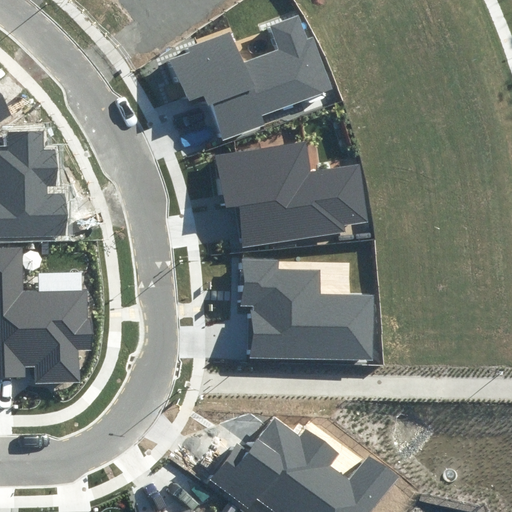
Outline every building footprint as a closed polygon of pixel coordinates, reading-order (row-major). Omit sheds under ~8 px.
[(231,31),(166,55),(186,106),(202,100),(218,144),(268,125),(264,113),(333,87),(313,35),(306,38),(298,15),(274,25),(283,51),(244,65),(231,31)] [(443,168),(433,101),(428,102),(426,88),(373,96),(385,177),(443,168)] [(0,124),(11,117),(0,100),(0,124)] [(0,238),(67,236),(65,192),(47,193),(46,183),(55,183),(54,152),(42,153),(41,132),(9,133),(10,146),(0,146),(0,238)] [(298,149),(216,161),(223,210),(236,208),(241,247),(347,233),(346,224),(367,221),(360,166),(301,174),(298,149)] [(22,248),(0,248),(0,375),(25,375),(24,366),(36,366),(37,384),(82,383),(81,348),(94,348),(93,285),(22,286),(22,248)] [(280,260),(243,260),(243,307),(250,307),(250,357),(371,358),(372,296),(318,295),(318,271),(280,271),(280,260)] [(237,440),(208,479),(249,508),(256,498),(275,511),(366,511),(389,482),(364,463),(351,482),(329,466),(340,452),(307,428),(301,437),(274,417),(250,449),(237,440)]
